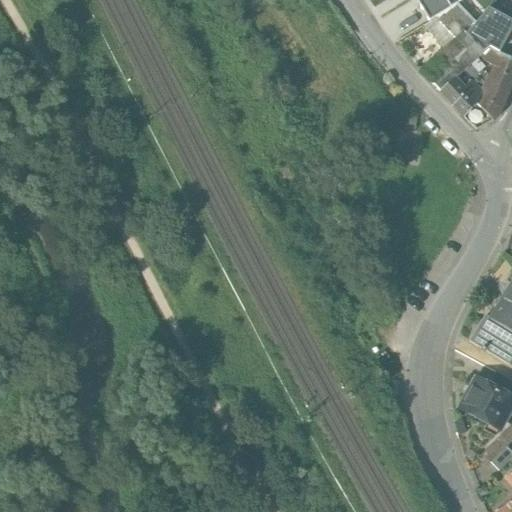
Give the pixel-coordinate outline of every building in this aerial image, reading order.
[(454,8),(466,0),(413,0),(428,25),(433,22),(454,8)] [(433,22),(444,34),(433,41),(444,54),(463,37),(464,38),(474,27),(454,8),(433,22)] [(511,29),(511,25),(487,11),(474,27),(464,38),(482,56),(488,51),(498,56),(511,29)] [(428,25),(422,28),(433,41),(444,34),(433,22),(428,25)] [(444,54),(420,76),(438,95),(439,94),(452,82),(469,68),(482,56),(464,38),(463,37),(444,54)] [(497,71),(491,88),(484,86),(481,94),(475,106),(491,122),(491,123),(498,119),(500,111),(511,82),(511,63),(498,56),(488,51),(481,63),(497,71)] [(469,68),(452,82),(464,95),(472,87),(476,76),(469,68)] [(464,95),(452,82),(439,94),(474,132),(491,122),(475,106),(464,95)] [(481,94),(472,87),(464,95),(475,106),(481,94)] [(510,287),(489,322),(484,319),(469,343),(479,349),(479,350),(486,354),(486,353),(507,366),(511,357),(511,272),(505,284),(510,287)] [(511,383),(495,375),(489,387),(511,399),(511,383)] [(511,399),(489,387),(477,380),(461,410),(489,425),(493,416),(499,414),(506,418),(511,406),(511,399)] [(511,455),(505,449),(489,464),(497,473),(511,458),(511,455)] [(511,511),(511,502),(499,511),(511,511)]
